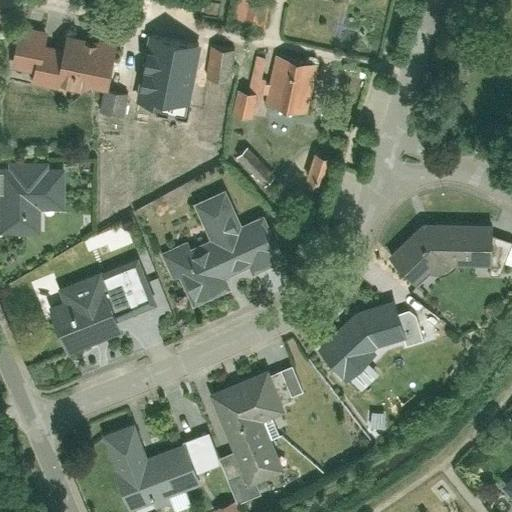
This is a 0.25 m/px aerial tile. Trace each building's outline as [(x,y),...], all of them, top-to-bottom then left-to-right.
[(10,64),(32,69),(38,40),(41,26),(18,22),(10,64)] [(104,85),(106,86),(115,39),(67,29),(64,45),(58,76),(104,85)] [(200,42),(148,32),(137,89),(189,99),(200,42)] [(58,76),(64,45),(38,40),(32,69),(30,80),(56,85),(58,76)] [(205,73),(232,78),(238,47),(211,42),(205,73)] [(276,56),(265,101),(301,110),(312,65),(276,56)] [(106,86),(104,85),(100,107),(123,112),(127,90),(106,86)] [(237,85),(232,109),(255,113),(259,90),(237,85)] [(217,123),(195,118),(191,138),(213,143),(217,123)] [(235,159),(262,187),(277,173),(250,144),(235,159)] [(305,178),(320,182),(327,156),(313,152),(305,178)] [(1,192),(0,230),(40,230),(41,206),(66,207),(66,166),(49,166),(49,159),(10,158),(10,166),(4,166),(4,169),(4,192),(1,192)] [(181,272),(194,302),(232,285),(226,273),(249,263),(252,269),(284,255),(264,210),(240,220),(226,187),(195,200),(210,234),(191,242),(188,236),(161,247),(173,275),(181,272)] [(421,218),(387,251),(416,278),(435,259),(490,259),(491,231),(492,219),(421,218)] [(511,238),(491,231),(490,259),(491,270),(500,271),(505,258),(511,260),(511,238)] [(140,253),(100,267),(117,314),(157,299),(140,253)] [(49,300),(67,348),(123,328),(117,314),(100,267),(58,283),(63,295),(49,300)] [(355,305),(316,343),(342,373),(378,343),(404,333),(398,310),(393,293),(355,305)] [(416,305),(398,310),(404,333),(408,345),(425,340),(416,305)] [(293,360),(270,369),(280,394),(303,385),(293,360)] [(234,445),(247,479),(257,475),(284,465),(264,414),(285,406),(280,394),(270,369),(268,363),(211,386),(234,445)] [(99,429),(130,507),(204,478),(199,464),(187,436),(148,451),(134,416),(99,429)] [(209,428),(187,436),(199,464),(220,456),(218,452),(209,428)] [(234,445),(218,452),(220,456),(235,494),(236,497),(261,487),(257,475),(247,479),(234,445)] [(241,511),(236,497),(235,494),(214,503),(217,511),(241,511)]
